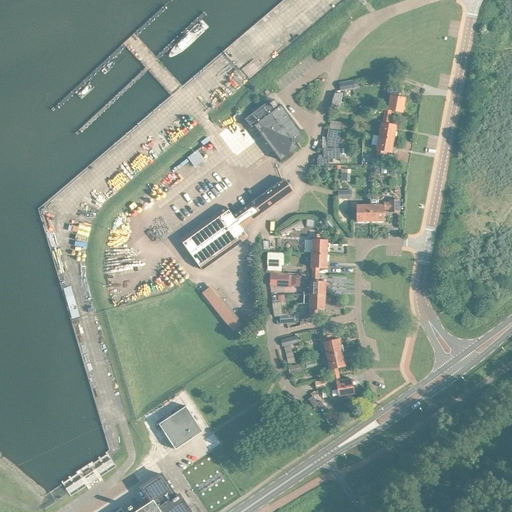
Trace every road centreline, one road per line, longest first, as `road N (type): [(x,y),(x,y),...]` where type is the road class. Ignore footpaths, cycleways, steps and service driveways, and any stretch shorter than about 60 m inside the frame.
road 1 (tertiary): [(426,237),(473,0)]
road 2 (residential): [(268,330),(257,219),(298,186),(314,131)]
road 3 (secondary): [(322,450),(460,366)]
road 4 (secondary): [(452,356),(322,450)]
road 5 (residential): [(354,309),(360,237),(426,237)]
road 6 (tertiary): [(452,356),(420,302),(426,237)]
